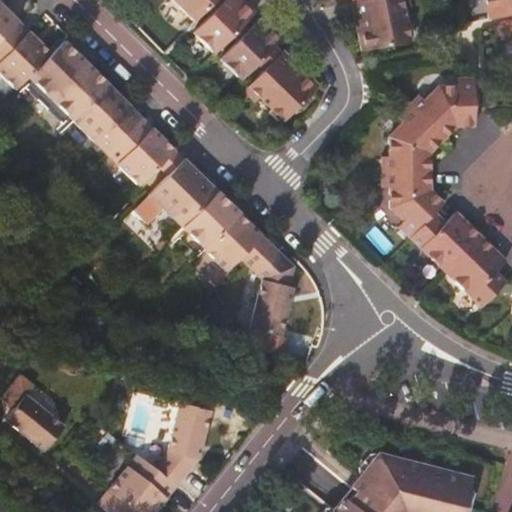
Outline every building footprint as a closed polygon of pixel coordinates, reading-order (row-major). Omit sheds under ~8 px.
[(170,0),(193,22),(204,10),(213,1),(214,0),(170,0)] [(192,35),(213,56),(231,37),(240,28),(254,14),(240,0),(225,0),(219,7),(213,1),(204,10),(211,16),(192,35)] [(355,4),(353,4),(356,19),(360,18),(363,36),(360,37),(363,53),(411,44),(405,11),(402,0),(373,0),(367,1),(355,4)] [(409,0),(402,0),(405,11),(412,10),(409,0)] [(511,15),(511,0),(483,0),(488,21),(511,15)] [(0,3),(0,37),(17,20),(0,3)] [(219,62),(240,82),(256,65),(273,48),(281,39),(260,18),(246,33),(240,28),(231,37),(237,43),(219,62)] [(50,53),(17,20),(0,37),(0,72),(16,88),(20,84),(28,75),(50,53)] [(64,39),(58,45),(68,54),(73,49),(64,39)] [(50,53),(28,75),(51,97),(86,61),(73,49),(68,54),(58,45),(50,53)] [(281,55),(273,48),(256,65),(263,72),(281,55)] [(313,84),(283,53),(281,55),(263,72),(247,89),(257,99),(283,123),(312,95),(313,84)] [(86,61),(51,97),(72,119),(108,82),(86,61)] [(28,75),(20,84),(42,106),(51,97),(28,75)] [(475,118),(474,78),(456,79),(456,85),(440,85),(426,100),(420,95),(408,106),(437,135),(450,120),(475,118)] [(142,116),(108,82),(72,119),(106,152),(142,116)] [(257,99),(247,89),(243,92),(253,103),(257,99)] [(51,97),(42,106),(64,127),(72,119),(51,97)] [(437,135),(408,106),(396,118),(401,124),(388,137),(388,158),(382,158),(382,172),(422,172),(421,152),(437,135)] [(175,148),(142,116),(106,152),(139,185),(175,148)] [(450,120),(437,135),(443,141),(456,127),(475,126),(475,118),(450,120)] [(443,141),(437,135),(421,152),(422,172),(430,171),(430,156),(443,141)] [(201,174),(185,158),(149,195),(181,227),(213,195),(217,190),(209,182),(206,185),(198,178),(201,174)] [(430,190),(430,171),(422,172),(422,193),(440,208),(445,203),(430,190)] [(422,193),(422,172),(382,172),(382,189),(389,189),(389,207),(405,223),(400,228),(411,238),(436,213),(440,208),(422,193)] [(209,182),(201,174),(198,178),(206,185),(209,182)] [(227,200),(217,190),(213,195),(223,205),(227,200)] [(213,195),(181,227),(204,248),(240,212),(227,200),(223,205),(213,195)] [(240,212),(204,248),(227,271),(239,258),(245,264),(254,273),(278,249),(256,228),(253,232),(246,225),(249,222),(240,212)] [(436,213),(411,238),(448,273),(482,238),(456,213),(446,223),(436,213)] [(256,228),(249,222),(246,225),(253,232),(256,228)] [(204,248),(181,227),(174,234),(197,256),(204,248)] [(482,238),(448,273),(483,308),(507,283),(496,273),(507,262),(482,238)] [(294,265),(278,249),(254,273),(261,280),(247,328),(280,337),(293,289),(289,287),(294,265)] [(0,400),(12,410),(2,422),(40,453),(60,428),(24,398),(33,387),(19,376),(0,398),(0,400)] [(167,452),(154,468),(176,485),(197,460),(209,413),(178,405),(167,452)] [(154,468),(137,454),(107,491),(132,511),(155,511),(176,485),(154,468)] [(463,511),(469,489),(472,478),(379,454),(378,455),(361,477),(360,478),(345,497),(337,507),(332,511),(463,511)] [(132,511),(107,491),(97,504),(107,511),(132,511)]
